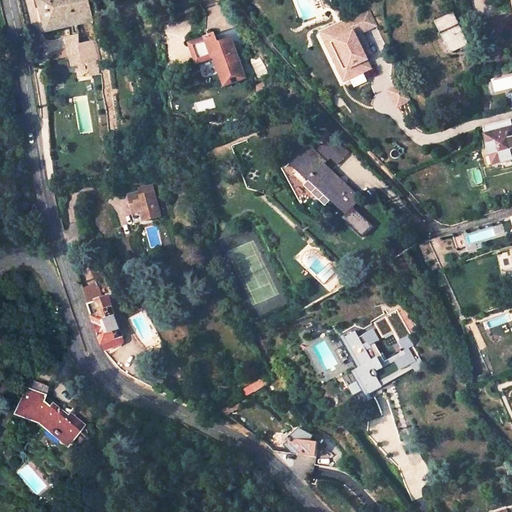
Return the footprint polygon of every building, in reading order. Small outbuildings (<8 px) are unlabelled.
[(34,0),(45,34),(91,23),(86,0),(34,0)] [(511,14),(511,11),(508,0),(496,0),(501,17),(511,14)] [(365,45),(361,36),(375,29),(367,13),(332,30),(338,41),(330,45),(344,72),(347,70),(352,79),(370,70),(364,58),(359,48),(365,45)] [(453,14),(435,22),(441,35),(442,34),(452,53),(467,46),(457,26),(458,26),(453,14)] [(338,41),(332,30),(324,34),(330,45),(338,41)] [(78,36),(66,38),(72,68),(98,61),(95,43),(80,46),(78,36)] [(209,39),(185,49),(192,68),(209,61),(222,90),(242,82),(227,43),(214,49),(209,39)] [(359,48),(364,58),(370,54),(365,45),(359,48)] [(260,70),(253,59),(245,64),(252,81),(262,76),(260,70)] [(347,70),(344,72),(348,81),(352,79),(347,70)] [(261,90),(258,84),(250,88),(250,95),(256,99),(261,90)] [(398,109),(412,102),(402,85),(388,92),(398,109)] [(499,164),(511,160),(511,125),(510,120),(481,128),(489,158),(497,156),(499,164)] [(330,202),(345,216),(352,209),(360,200),(331,173),(343,160),(324,143),(315,152),(307,145),(289,164),(308,183),(309,182),(330,202)] [(497,156),(489,158),(492,166),(499,164),(497,156)] [(309,182),(308,183),(304,186),(325,206),(330,202),(309,182)] [(133,205),(135,213),(139,212),(141,221),(157,217),(153,199),(149,186),(139,189),(140,192),(137,193),(126,196),(128,206),(133,205)] [(126,207),(131,224),(132,224),(141,221),(139,212),(135,213),(133,205),(128,206),(126,207)] [(352,209),(345,216),(341,221),(359,238),(370,226),(352,209)] [(95,285),(81,289),(87,306),(100,301),(95,285)] [(115,316),(108,298),(100,301),(87,306),(101,346),(118,339),(123,338),(121,331),(119,332),(114,317),(115,316)] [(345,336),(362,364),(355,368),(370,393),(382,386),(380,381),(410,363),(415,371),(425,365),(408,336),(399,340),(405,350),(382,363),(370,344),(379,339),(373,327),(359,335),(356,330),(345,336)] [(121,346),(118,339),(101,346),(105,353),(121,346)] [(324,339),(311,346),(326,370),(338,363),(324,339)] [(259,374),(262,378),(249,385),(252,391),(270,381),(272,376),(267,369),(259,374)] [(98,382),(94,376),(88,379),(91,385),(98,382)] [(45,395),(48,387),(34,383),(27,379),(24,386),(27,387),(18,409),(37,416),(69,441),(83,424),(67,412),(69,409),(65,407),(62,411),(49,403),(47,405),(40,400),(42,395),(45,395)] [(315,458),(317,443),(286,439),(287,442),(296,455),(315,458)] [(291,454),(296,455),(287,442),(283,446),(291,454)]
